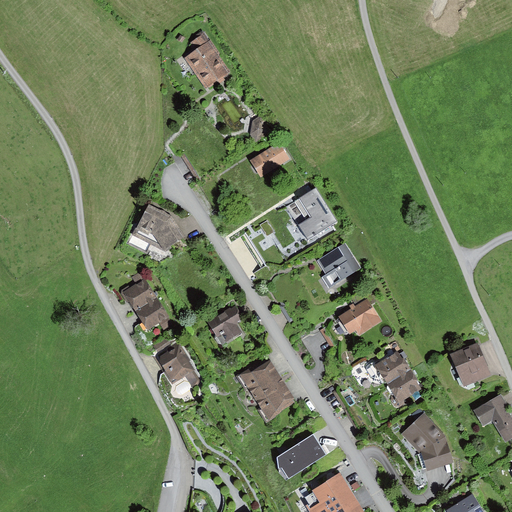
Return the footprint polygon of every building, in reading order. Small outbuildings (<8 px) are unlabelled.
[(199,54),(188,61),(207,91),(232,74),(207,36),(193,45),(199,54)] [(279,144),(249,162),(260,180),(290,162),(279,144)] [(316,192),(288,208),(308,241),(335,225),(316,192)] [(171,218),(147,207),(134,234),(166,250),(184,239),(171,218)] [(347,245),(318,263),(332,286),(361,269),(347,245)] [(147,281),(124,293),(145,330),(168,317),(147,281)] [(369,297),(337,317),(348,334),(356,330),(359,335),(384,320),(369,297)] [(235,307),(205,325),(213,339),(223,334),(227,341),(241,333),(236,325),(243,320),(235,307)] [(169,336),(156,342),(159,349),(172,343),(169,336)] [(182,347),(159,359),(173,386),(196,374),(182,347)] [(479,347),(450,357),(461,386),(490,376),(479,347)] [(398,355),(375,369),(397,407),(421,393),(398,355)] [(270,361),(240,377),(266,423),(296,407),(270,361)] [(511,417),(502,399),(474,413),(480,425),(491,420),(502,442),(511,437),(511,417)] [(448,438),(425,414),(402,436),(420,453),(426,473),(455,466),(448,438)] [(325,461),(313,439),(275,460),(276,475),(283,486),(325,461)] [(319,503),(309,509),(310,511),(360,511),(340,477),(313,493),(319,503)] [(482,511),(474,496),(448,510),(449,511),(482,511)]
